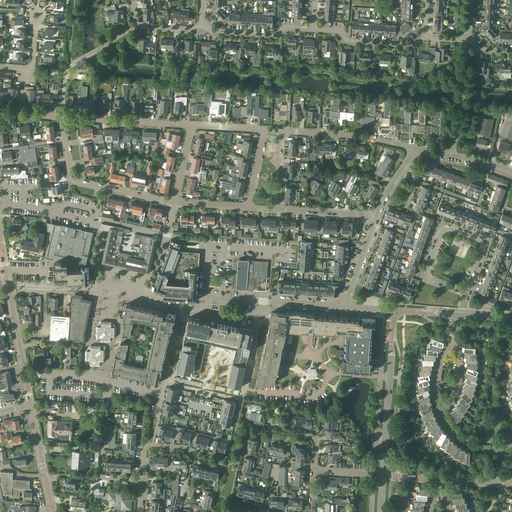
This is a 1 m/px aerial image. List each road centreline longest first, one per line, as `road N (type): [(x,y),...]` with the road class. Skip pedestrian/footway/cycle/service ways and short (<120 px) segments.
road 1 (residential): [(173,201),(71,177),(63,116)]
road 2 (tertiary): [(382,475),(394,310)]
road 3 (residential): [(162,394),(86,377),(24,377)]
road 4 (residential): [(345,307),(206,298)]
road 5 (residential): [(484,247),(464,233),(440,231),(428,278),(467,292)]
road 6 (residential): [(415,148),(281,130)]
road 7 (residential): [(190,125),(63,116)]
road 8 (residential): [(168,234),(289,250)]
road 9 (tertiary): [(24,377),(3,257)]
road 10 (residential): [(424,38),(348,40),(338,28),(312,27)]
